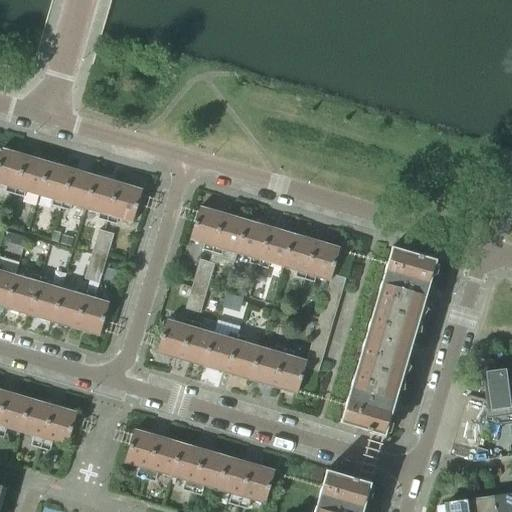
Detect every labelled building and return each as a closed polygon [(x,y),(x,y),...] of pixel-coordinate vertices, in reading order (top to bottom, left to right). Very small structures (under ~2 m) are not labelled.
[(5,192),(14,195),(24,158),(17,156),(17,155),(1,150),(0,154),(0,185),(7,187),(5,192)] [(25,192),(39,197),(49,164),(33,160),(24,158),(14,195),(24,198),(25,192)] [(51,206),(60,209),(71,171),(63,169),(64,169),(49,164),(39,197),(53,201),(51,206)] [(72,206),(85,210),(95,178),(80,173),(79,174),(71,171),(60,209),(70,212),(72,206)] [(98,220),(107,223),(118,185),(110,183),(110,182),(95,178),(85,210),(99,214),(98,220)] [(118,185),(107,223),(116,225),(117,220),(132,224),(141,191),(126,187),(118,185)] [(202,251),(211,253),(222,216),(214,213),(199,208),(189,241),(204,245),(202,251)] [(221,250),(237,255),(246,222),(231,217),(230,218),(222,216),(211,253),(219,256),(221,250)] [(250,265),(257,267),(268,229),(261,227),(261,226),(246,222),(237,255),(251,259),(250,265)] [(267,264),(282,268),(292,235),(277,231),(277,232),(268,229),(257,267),(266,269),(267,264)] [(98,231),(95,242),(109,246),(110,245),(108,245),(111,236),(112,236),(113,235),(98,231)] [(54,233),(51,242),(57,243),(60,234),(54,233)] [(12,235),(9,244),(23,248),(25,239),(12,235)] [(296,278),(304,280),(315,243),(307,241),(307,240),(292,235),(282,268),(297,273),(296,278)] [(60,245),(70,248),(73,239),(62,236),(60,245)] [(109,246),(95,242),(92,252),(106,256),(107,255),(105,255),(108,246),(109,246)] [(315,243),(304,280),(312,283),(314,278),(329,282),(331,276),(339,249),(323,245),(315,243)] [(383,296),(379,308),(418,319),(419,318),(420,312),(422,307),(424,301),(425,296),(430,297),(432,293),(433,289),(428,287),(431,275),(434,265),(435,261),(422,257),(415,255),(396,250),(396,251),(392,265),(387,263),(383,274),(384,275),(383,279),(382,283),(381,283),(378,294),(383,296)] [(90,260),(87,270),(101,275),(101,274),(100,274),(103,264),(104,265),(104,264),(90,260)] [(197,271),(196,271),(212,276),(215,265),(199,261),(199,262),(201,262),(198,271),(197,271)] [(0,308),(6,310),(16,276),(1,272),(3,267),(0,265),(0,308)] [(101,275),(87,270),(84,281),(98,285),(98,284),(97,284),(100,274),(101,275)] [(212,276),(196,271),(196,272),(198,272),(195,281),(194,281),(193,281),(209,286),(212,276)] [(21,313),(29,316),(40,277),(31,275),(29,280),(16,276),(6,310),(20,314),(21,313)] [(331,276),(329,282),(328,286),(341,290),(340,290),(343,280),(344,280),(331,276)] [(37,319),(52,323),(62,290),(48,285),(49,280),(40,277),(29,316),(37,318),(37,319)] [(328,286),(325,296),(338,301),(338,300),(337,300),(340,290),(341,291),(341,290),(328,286)] [(188,299),(188,300),(204,304),(207,294),(191,289),(191,290),(192,291),(190,300),(188,299)] [(67,327),(76,329),(86,292),(77,290),(76,294),(62,290),(52,323),(67,328),(67,327)] [(86,292),(76,329),(83,332),(83,333),(99,337),(108,304),(93,300),(95,295),(86,292)] [(325,296),(322,307),(335,311),(335,310),(334,310),(337,301),(338,301),(325,296)] [(204,304),(188,300),(189,300),(187,310),(185,309),(185,310),(201,315),(204,304)] [(335,311),(322,307),(318,319),(330,323),(331,321),(332,321),(331,320),(334,311),(335,311)] [(418,319),(379,308),(375,322),(370,321),(366,332),(367,332),(366,337),(365,341),(364,341),(361,352),(366,353),(362,366),(401,377),(402,376),(403,371),(405,365),(408,353),(414,355),(415,351),(416,346),(411,345),(414,334),(417,323),(418,319)] [(172,358),(180,360),(191,323),(182,320),(181,325),(166,321),(156,354),(171,359),(172,358)] [(188,363),(203,368),(213,335),(198,331),(199,325),(191,323),(180,360),(188,363)] [(316,325),(313,337),(326,341),(325,341),(328,331),(329,332),(329,331),(328,330),(329,329),(316,325)] [(218,371),(225,373),(236,336),(229,334),(228,339),(213,335),(203,368),(218,372),(218,371)] [(234,377),(249,381),(259,348),(244,344),(246,339),(236,336),(225,373),(235,376),(234,377)] [(313,337),(310,348),(323,352),(323,351),(322,351),(325,341),(326,342),(326,341),(313,337)] [(264,385),(273,387),(284,350),(275,348),(274,353),(259,348),(249,381),(264,386),(264,385)] [(310,348),(307,358),(320,362),(319,361),(322,352),(323,352),(310,348)] [(284,350),(273,387),(281,390),(281,391),(296,395),(304,369),(306,362),(305,362),(290,358),(292,353),(284,350)] [(320,362),(307,358),(305,362),(306,362),(304,369),(317,372),(316,371),(319,362),(320,362)] [(401,380),(401,377),(362,366),(358,380),(353,378),(350,390),(349,394),(348,399),(347,398),(344,410),(349,411),(345,425),(344,426),(365,432),(370,433),(384,437),(385,434),(387,428),(388,423),(390,416),(392,411),(397,412),(398,408),(399,404),(394,402),(397,391),(401,380)] [(467,397),(462,411),(486,418),(488,410),(511,407),(507,371),(482,375),(486,402),(467,397)] [(5,429),(19,433),(29,400),(15,396),(15,397),(6,394),(0,413),(0,432),(4,434),(5,429)] [(32,442),(41,445),(52,408),(44,406),(44,405),(29,400),(19,433),(34,437),(32,442)] [(52,408),(41,445),(50,447),(52,442),(66,447),(76,414),(61,410),(61,411),(52,408)] [(462,411),(459,422),(482,429),(486,418),(462,411)] [(459,422),(456,433),(479,440),(482,429),(459,422)] [(137,473),(145,475),(156,438),(149,436),(149,435),(134,431),(124,464),(139,468),(137,473)] [(456,433),(453,445),(476,451),(479,440),(456,433)] [(157,473),(171,477),(181,445),(166,440),(165,441),(156,438),(145,475),(156,478),(157,473)] [(183,487),(192,489),(203,452),(195,450),(195,449),(181,445),(171,477),(185,481),(183,487)] [(476,451),(453,445),(449,456),(472,463),(474,456),(476,451)] [(486,452),(476,449),(476,451),(474,456),(472,463),(487,461),(486,452)] [(203,487),(217,491),(227,458),(212,454),(212,455),(203,452),(192,489),(202,492),(203,487)] [(230,500),(239,503),(250,466),(241,463),(227,458),(217,491),(231,495),(230,500)] [(250,466),(239,503),(248,506),(249,501),(264,505),(274,472),(258,467),(258,468),(250,466)] [(362,511),(366,498),(369,488),(370,485),(370,484),(356,480),(352,478),(352,479),(331,473),(330,474),(326,489),(321,488),(320,489),(318,499),(319,499),(317,503),(316,508),(315,507),(313,511),(362,511)] [(511,511),(511,495),(493,498),(495,511),(511,511)] [(495,511),(493,498),(469,502),(470,511),(495,511)] [(470,511),(469,502),(444,505),(444,511),(470,511)]
